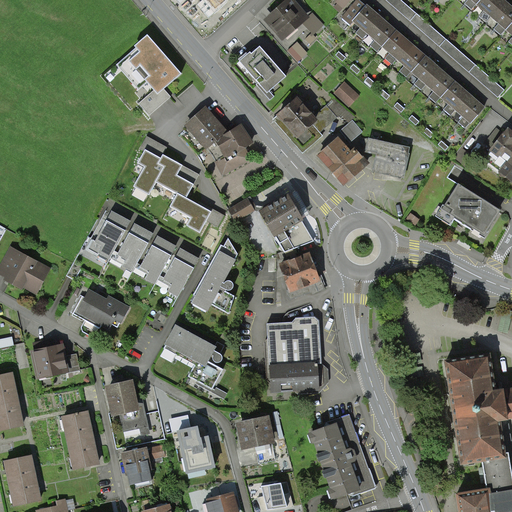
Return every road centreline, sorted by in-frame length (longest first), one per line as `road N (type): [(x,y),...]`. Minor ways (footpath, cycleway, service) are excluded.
road 1 (residential): [(90,345),(221,418),(248,511)]
road 2 (primary): [(360,272),(364,360),(418,494)]
road 3 (tertiary): [(198,56),(348,224)]
road 4 (residential): [(511,118),(374,0)]
road 5 (residential): [(125,511),(90,345)]
